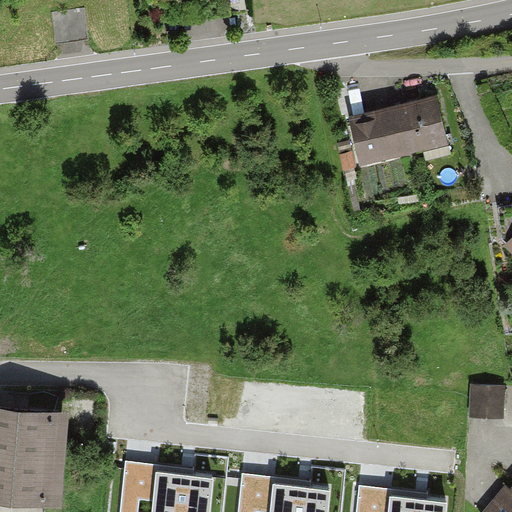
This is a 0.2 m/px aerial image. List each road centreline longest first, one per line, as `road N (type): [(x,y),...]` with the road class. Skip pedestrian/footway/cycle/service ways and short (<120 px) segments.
road 1 (tertiary): [(0,89),(511,12)]
road 2 (residential): [(0,372),(93,373),(119,383),(167,429),(191,436),(455,462)]
